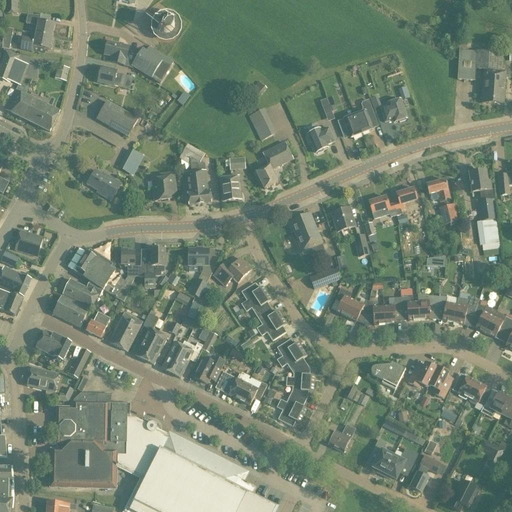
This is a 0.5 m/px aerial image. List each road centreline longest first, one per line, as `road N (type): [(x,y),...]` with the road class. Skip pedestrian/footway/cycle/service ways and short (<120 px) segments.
road 1 (residential): [(301,450),(28,313)]
road 2 (tertiary): [(245,218),(403,151),(511,126)]
road 3 (tertiary): [(69,233),(245,218)]
road 4 (residential): [(346,352),(310,332),(290,307),(245,218)]
road 5 (residential): [(511,379),(445,348),(346,352)]
road 6 (unclassified): [(49,158),(79,72),(80,0)]
road 7 (residential): [(22,511),(15,391),(4,355)]
road 8 (residential): [(424,511),(301,450)]
